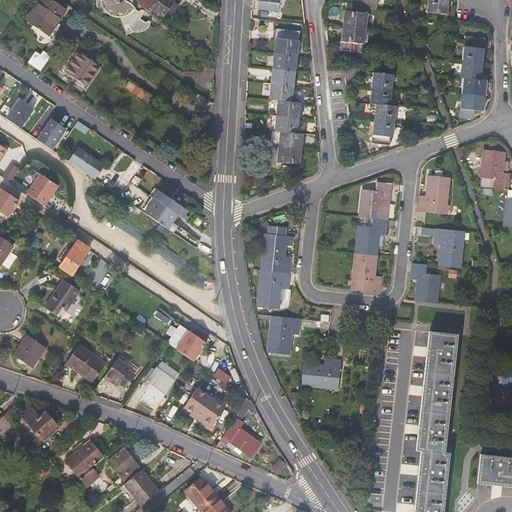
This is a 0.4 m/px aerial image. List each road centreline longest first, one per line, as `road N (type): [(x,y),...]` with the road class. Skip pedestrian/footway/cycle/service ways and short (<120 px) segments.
road 1 (residential): [(322,490),(283,492),(144,428),(0,380)]
road 2 (residential): [(315,186),(309,288),(384,300),(399,288),(412,153)]
road 3 (residential): [(233,320),(93,226),(66,167),(0,127)]
road 4 (residential): [(222,207),(0,55)]
road 5 (secondary): [(222,207),(235,0)]
road 6 (secondary): [(322,490),(263,394),(233,320)]
road 7 (residential): [(334,180),(317,0)]
road 8 (residential): [(387,511),(406,353),(400,335)]
